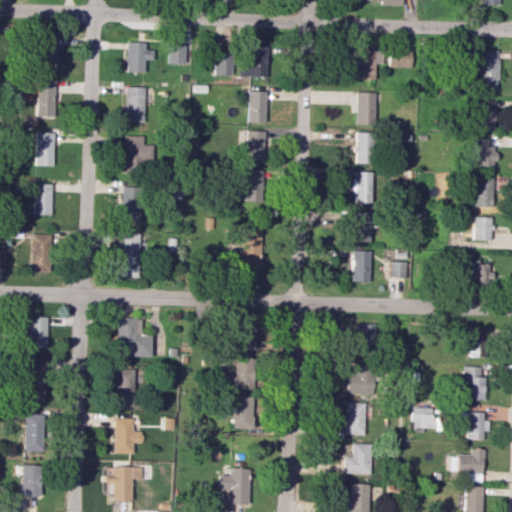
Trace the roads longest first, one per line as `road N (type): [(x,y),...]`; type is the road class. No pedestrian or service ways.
road 1 (residential): [(307,0),(282,511)]
road 2 (residential): [(92,0),(72,511)]
road 3 (residential): [(511,309),(0,290)]
road 4 (residential): [(511,28),(0,9)]
